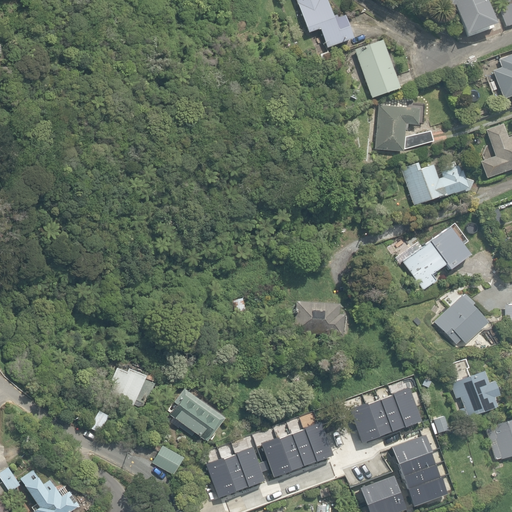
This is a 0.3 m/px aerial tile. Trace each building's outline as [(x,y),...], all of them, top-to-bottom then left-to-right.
[(319,29),(326,48),(351,38),(343,16),(333,20),(325,0),(295,0),(307,33),(319,29)] [(467,34),(469,37),(494,28),(493,25),(483,0),(444,0),(447,8),(453,6),(463,35),(467,34)] [(498,9),(505,27),(511,24),(511,8),(510,4),(498,9)] [(354,50),(370,98),(383,94),(398,89),(383,46),(381,40),(354,50)] [(322,61),(329,58),(327,52),(320,55),(322,61)] [(511,54),(497,60),(500,69),(491,72),(501,100),(510,96),(511,102),(511,54)] [(383,150),(401,152),(403,124),(416,125),(417,109),(383,106),(377,105),(374,149),(383,150)] [(479,160),(485,177),(511,166),(511,135),(506,138),(501,124),(485,130),(494,154),(479,160)] [(404,137),(403,150),(432,142),(429,131),(404,137)] [(399,169),(412,206),(466,187),(460,171),(458,171),(456,166),(439,172),(441,177),(437,179),(432,164),(417,169),(415,163),(399,169)] [(489,211),(493,226),(501,224),(497,209),(489,211)] [(400,261),(422,290),(435,281),(430,274),(443,265),(447,270),(468,254),(447,226),(400,261)] [(432,321),(454,344),(459,339),(464,344),(486,322),(469,305),(471,303),(462,294),(460,296),(459,295),(432,321)] [(292,333),(342,335),(343,314),(337,313),(338,303),(294,301),(292,333)] [(500,324),(511,324),(511,304),(500,305),(500,324)] [(105,357),(106,357),(107,358),(109,357),(110,357),(111,356),(112,354),(112,353),(112,352),(111,350),(110,349),(108,349),(107,349),(106,349),(104,350),(104,351),(103,353),(103,354),(104,355),(105,357)] [(122,405),(128,407),(129,404),(132,405),(132,404),(137,406),(138,403),(142,405),(145,398),(146,398),(152,383),(142,379),(144,375),(126,368),(125,371),(115,367),(109,380),(112,381),(107,394),(124,402),(122,405)] [(458,409),(462,418),(466,416),(466,417),(495,407),(491,397),(496,395),(491,381),(486,382),(481,370),(454,380),(454,382),(449,384),(454,398),(458,397),(462,408),(458,409)] [(421,385),(427,388),(430,381),(424,379),(421,385)] [(193,433),(206,441),(222,418),(182,388),(172,402),(175,404),(168,414),(172,417),(169,422),(190,437),(193,433)] [(414,465),(399,409),(379,415),(383,430),(360,436),(358,428),(341,432),(354,481),(414,465)] [(87,427),(98,432),(107,415),(96,410),(87,427)] [(432,420),(437,433),(447,430),(442,416),(432,420)] [(511,418),(483,427),(494,461),(511,454),(511,418)] [(445,446),(454,444),(452,438),(443,440),(445,446)] [(267,443),(237,453),(249,493),(282,483),(276,464),(288,461),(285,449),(270,453),(267,443)] [(153,462),(172,473),(180,459),(161,448),(153,462)] [(0,471),(0,478),(9,491),(19,484),(7,466),(0,471)] [(32,510),(32,511),(65,511),(78,504),(68,490),(60,495),(49,479),(42,484),(33,469),(20,478),(38,506),(32,510)] [(0,511),(8,511),(0,499),(0,511)]
